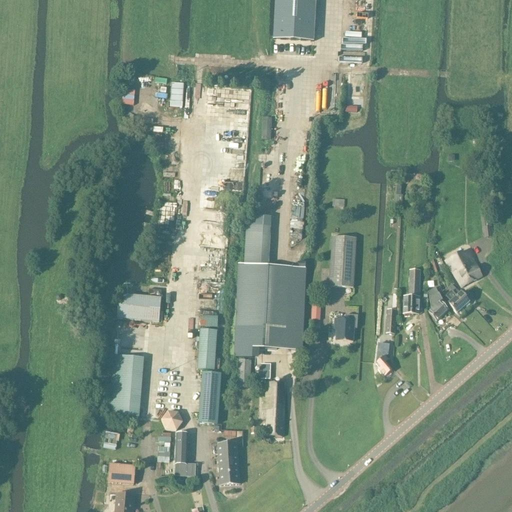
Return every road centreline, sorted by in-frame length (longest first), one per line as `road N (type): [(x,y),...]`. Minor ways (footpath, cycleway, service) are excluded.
road 1 (tertiary): [(308,511),(511,334)]
road 2 (track): [(326,0),(324,63),(295,79),(276,242)]
